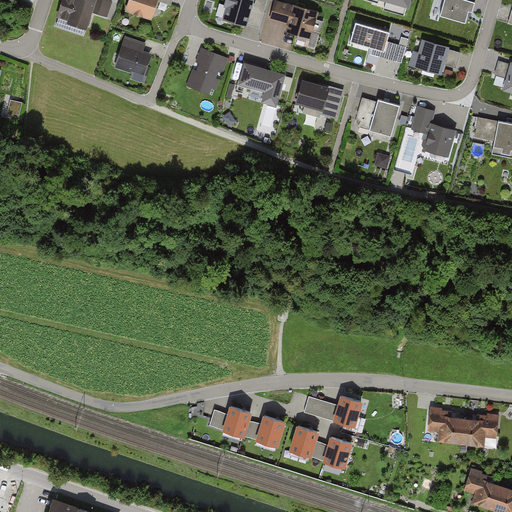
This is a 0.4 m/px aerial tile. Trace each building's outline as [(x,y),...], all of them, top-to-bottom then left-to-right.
[(86,27),(91,12),(107,17),(112,1),(108,0),(93,0),(94,0),(92,0),(64,0),(60,16),(70,19),(69,21),(86,27)] [(160,0),(129,0),(127,9),(156,17),(160,0)] [(251,0),(228,0),(226,6),(229,6),(225,19),(245,24),(250,9),(264,13),(268,0),(256,0),(255,4),(251,3),(251,0)] [(411,0),(369,0),(378,2),(378,0),(386,0),(384,8),(404,13),(405,6),(410,8),(411,0)] [(477,1),(474,0),(444,0),(441,12),(470,21),(477,1)] [(290,6),(276,2),(271,19),(285,23),(290,6)] [(295,6),(288,31),(310,37),(317,12),(295,6)] [(389,30),(356,21),(351,41),(373,47),(371,54),(394,61),(399,43),(387,39),(389,30)] [(461,53),(425,42),(421,55),(415,53),(412,64),(440,72),(442,64),(456,68),(461,53)] [(149,54),(125,47),(119,66),(143,73),(149,54)] [(226,56),(203,47),(189,84),(212,93),(226,56)] [(281,107),(291,72),(245,58),(237,85),(267,94),(265,102),(281,107)] [(508,78),(505,89),(511,90),(511,64),(499,61),(495,74),(508,78)] [(504,79),(497,77),(495,84),(502,86),(504,79)] [(328,88),(303,81),(297,102),(322,109),(321,114),(335,118),(342,95),(327,91),(328,88)] [(400,105),(378,99),(377,104),(362,100),(356,120),(363,122),(365,116),(373,119),(370,130),(391,136),(400,105)] [(22,103),(11,101),(8,114),(19,117),(22,103)] [(434,111),(420,107),(414,129),(427,133),(434,111)] [(487,119),(479,117),(475,137),(483,139),(487,119)] [(511,122),(499,120),(493,151),(511,154),(511,122)] [(454,131),(435,126),(433,132),(431,131),(429,138),(425,140),(424,145),(426,149),(448,155),(454,131)] [(389,157),(379,154),(376,164),(386,167),(389,157)] [(396,169),(413,174),(416,164),(399,159),(396,169)] [(309,395),(304,411),(320,416),(325,400),(309,395)] [(325,400),(320,416),(335,420),(335,419),(354,425),(362,401),(342,396),(339,405),(325,400)] [(251,411),(232,405),(229,413),(214,409),(209,425),(243,435),(248,419),(251,411)] [(444,433),(443,441),(487,446),(489,436),(498,438),(501,417),(483,414),(483,420),(450,416),(451,410),(434,408),(431,431),(444,433)] [(248,419),(243,435),(277,445),(284,421),(265,415),(262,424),(248,419)] [(318,431),(298,425),(291,449),(310,456),(315,439),(318,431)] [(328,444),(315,439),(310,456),(344,466),(351,441),(331,436),(328,444)] [(491,475),(473,469),(467,491),(478,494),(475,503),(505,511),(511,511),(511,487),(489,481),(491,475)] [(94,511),(55,497),(49,511),(94,511)]
